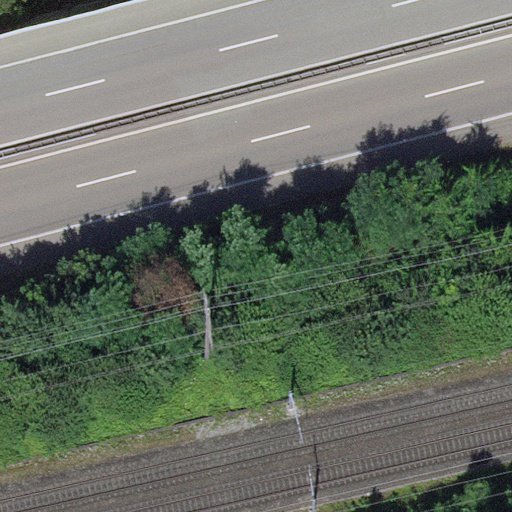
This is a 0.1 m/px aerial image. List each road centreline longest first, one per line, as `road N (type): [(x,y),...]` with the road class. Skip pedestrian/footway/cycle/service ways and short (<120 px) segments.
road 1 (motorway): [(0,206),(511,74)]
road 2 (motorway): [(406,0),(0,106)]
